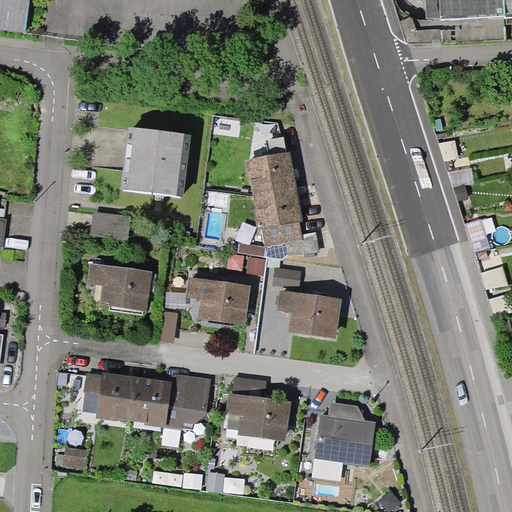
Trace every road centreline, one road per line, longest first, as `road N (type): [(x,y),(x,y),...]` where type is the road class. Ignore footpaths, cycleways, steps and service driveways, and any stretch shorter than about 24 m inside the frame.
road 1 (primary): [(504,511),(476,385),(378,63)]
road 2 (residential): [(0,46),(57,54),(42,344)]
road 3 (residential): [(387,378),(42,344)]
road 4 (residential): [(387,378),(420,511)]
road 5 (residential): [(511,53),(378,63)]
